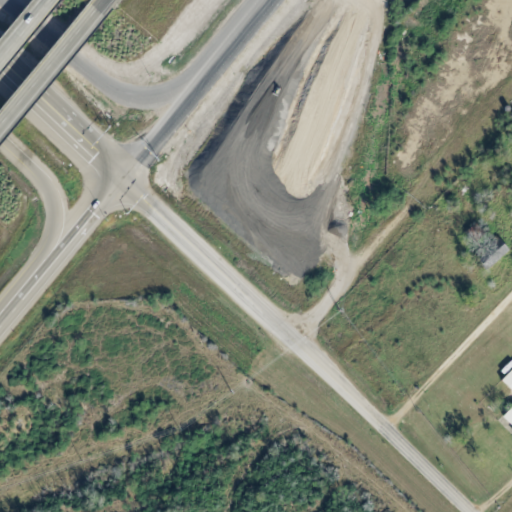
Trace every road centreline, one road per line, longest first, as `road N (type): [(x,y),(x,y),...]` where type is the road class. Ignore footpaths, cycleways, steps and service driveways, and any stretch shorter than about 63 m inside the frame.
road 1 (tertiary): [(474,511),(117,176)]
road 2 (secondary): [(0,318),(264,0)]
road 3 (secondary): [(9,0),(114,85),(170,95),(200,77)]
road 4 (track): [(387,428),(511,291)]
road 5 (trunk): [(0,64),(117,176)]
road 6 (motorway): [(0,128),(97,10)]
road 7 (secondary): [(48,260),(55,200),(0,140)]
